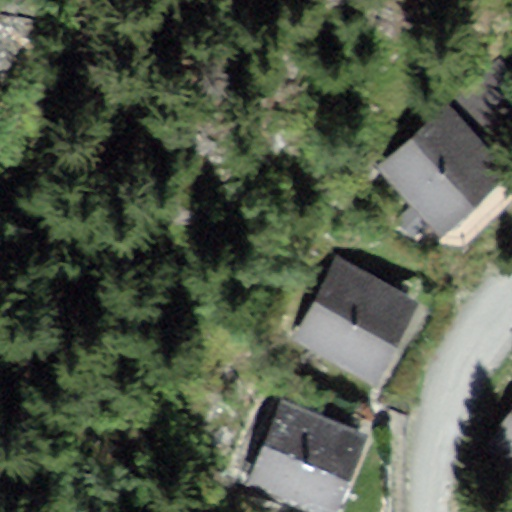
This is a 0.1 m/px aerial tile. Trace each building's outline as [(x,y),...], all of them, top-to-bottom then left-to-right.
[(511,111),(511,92),(492,70),(454,104),(484,137),(511,111)] [(416,237),(486,174),(433,116),(363,178),(416,237)] [(359,391),(403,313),(330,272),(286,350),(359,391)] [(511,406),(476,461),(511,484),(511,406)] [(288,511),(323,511),(352,446),(278,413),(243,493),(288,511)]
